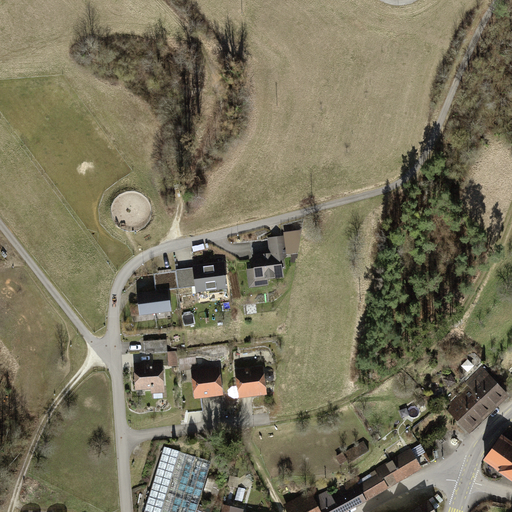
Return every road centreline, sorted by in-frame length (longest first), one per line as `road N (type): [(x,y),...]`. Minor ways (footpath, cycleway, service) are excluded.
road 1 (track): [(498,0),(423,161),(409,175),(138,260),(113,303),(114,353),(90,364),(40,422),(11,511)]
road 2 (track): [(511,218),(455,320),(413,359),(344,403),(269,419)]
road 3 (track): [(154,0),(209,55),(226,92),(166,248)]
road 4 (unclassified): [(0,223),(95,341),(114,353),(123,440)]
